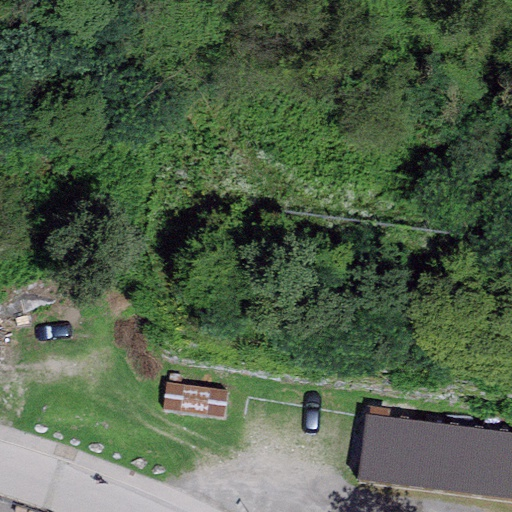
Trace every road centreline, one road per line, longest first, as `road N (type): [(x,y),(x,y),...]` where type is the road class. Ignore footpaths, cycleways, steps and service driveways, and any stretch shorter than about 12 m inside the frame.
road 1 (track): [(205,511),(227,502),(340,511)]
road 2 (residential): [(0,468),(130,511)]
